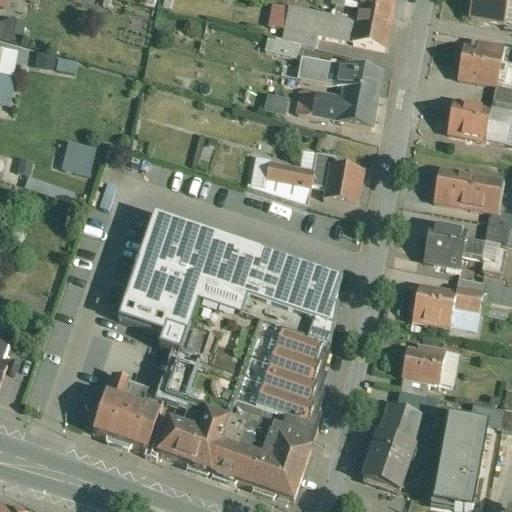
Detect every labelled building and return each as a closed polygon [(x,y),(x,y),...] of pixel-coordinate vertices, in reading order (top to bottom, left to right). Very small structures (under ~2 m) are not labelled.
[(395,0),(342,0),(347,1),(346,11),(360,13),(392,20),(395,0)] [(509,0),(473,0),(469,21),(504,27),(509,0)] [(346,11),(336,9),(335,18),(334,20),(333,20),(329,41),(353,46),(360,13),(346,11)] [(332,19),(289,10),(285,32),(319,39),(329,41),(333,20),(334,20),(335,18),(332,17),(332,19)] [(392,20),(360,13),(353,46),(386,52),(392,20)] [(0,41),(14,46),(20,25),(0,18),(0,41)] [(319,39),(285,32),(283,42),(300,46),(316,49),(319,39)] [(283,42),(269,38),(265,53),(297,60),(300,46),(283,42)] [(477,48),(476,54),(463,52),(457,84),(496,91),(497,91),(504,53),(477,48)] [(342,67),(306,60),(301,81),(337,89),(342,67)] [(381,75),(342,67),(337,89),(346,90),(377,96),(381,75)] [(344,101),(303,93),(299,116),(370,129),(377,96),(346,90),(344,101)] [(511,93),(497,91),(496,91),(493,105),(511,108),(511,93)] [(278,116),(281,102),(263,97),(259,112),(278,116)] [(511,108),(493,105),(491,116),(510,120),(511,120),(511,108)] [(491,116),(454,109),(448,138),(505,149),(510,120),(491,116)] [(86,178),(90,151),(60,146),(56,173),(86,178)] [(333,159),(317,156),(314,174),(329,176),(331,166),(332,167),(333,159)] [(314,174),(270,165),(265,195),(309,209),(313,187),(327,190),(329,176),(314,174)] [(332,167),(331,166),(329,176),(327,190),(324,202),(358,208),(364,173),(332,167)] [(505,186),(441,175),(435,208),(491,218),(499,219),(499,217),(505,186)] [(66,202),(68,192),(23,183),(21,193),(66,202)] [(92,208),(105,212),(113,188),(100,184),(92,208)] [(511,218),(499,217),(499,219),(491,218),(489,227),(511,231),(511,232),(511,231),(511,218)] [(158,353),(178,361),(195,314),(260,335),(262,329),(330,352),(337,314),(332,314),(342,285),(154,221),(118,325),(163,340),(158,353)] [(511,231),(489,227),(485,251),(482,266),(487,267),(485,277),(502,280),(511,232),(511,231)] [(468,238),(431,232),(425,267),(461,273),(463,263),(482,266),(485,251),(466,247),(468,238)] [(511,292),(459,284),(457,294),(482,299),(492,301),(491,305),(511,308),(511,292)] [(456,302),(418,296),(413,327),(450,333),(453,314),(479,318),(482,299),(457,294),(456,302)] [(244,381),(240,393),(234,390),(219,385),(211,409),(192,403),(190,409),(166,401),(164,406),(147,456),(145,460),(157,464),(158,459),(189,470),(189,473),(208,479),(210,477),(212,477),(212,478),(214,479),(214,482),(235,489),(236,486),(255,493),(255,495),(274,502),(275,500),(294,506),(319,433),(315,432),(322,413),(318,412),(324,393),(321,392),(327,373),(323,371),(330,352),(262,329),(260,335),(244,381)] [(124,351),(107,400),(106,400),(94,437),(108,442),(108,446),(129,453),(131,450),(147,456),(164,406),(146,401),(149,393),(143,391),(153,360),(124,351)] [(446,357),(425,353),(424,359),(408,356),(403,383),(428,388),(440,390),(446,357)] [(244,381),(238,379),(234,390),(240,393),(244,381)] [(428,388),(403,383),(402,393),(426,398),(428,388)] [(426,398),(402,393),(398,411),(390,408),(380,439),(412,451),(423,419),(421,418),(426,398)] [(511,414),(506,413),(502,435),(511,436),(511,414)] [(471,511),(487,430),(454,423),(438,509),(450,511),(471,511)] [(380,439),(379,439),(364,484),(365,484),(364,486),(366,486),(366,485),(396,495),(396,496),(398,497),(398,495),(399,496),(414,451),(412,451),(380,439)]
